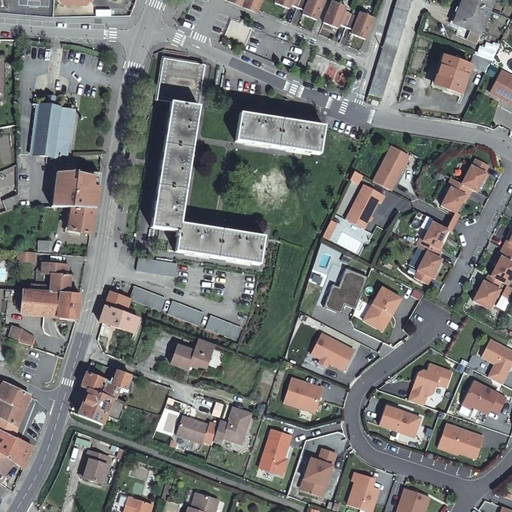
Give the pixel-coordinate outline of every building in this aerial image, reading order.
[(229,0),(258,11),(262,0),(229,0)] [(277,0),(275,5),(289,11),(291,7),(298,10),(301,0),(277,0)] [(301,0),(298,10),(305,13),(303,16),(317,22),(326,0),(324,0),(301,0)] [(410,0),(397,0),(394,13),(368,96),(380,99),(403,26),(410,0)] [(461,0),(462,1),(489,12),(493,0),(461,0)] [(489,12),(462,1),(452,23),(479,35),(489,12)] [(333,3),(324,25),(338,31),(339,27),(346,30),(352,16),(345,13),(347,9),(333,3)] [(294,12),(291,23),(297,24),(300,14),(294,12)] [(353,33),(352,36),(366,42),(375,21),(361,15),(359,19),(352,16),(346,30),(353,33)] [(243,46),(251,27),(230,19),(223,38),(243,46)] [(476,45),(479,36),(468,32),(465,41),(476,45)] [(491,62),(495,53),(483,49),(480,58),(491,62)] [(468,67),(485,73),(488,67),(470,61),(468,66),(442,58),(443,55),(436,53),(426,87),(433,89),(433,87),(460,95),(468,67)] [(472,55),(470,61),(488,67),(491,62),(480,58),(472,55)] [(311,72),(323,73),(324,58),(312,57),(311,72)] [(206,66),(164,60),(157,102),(171,104),(150,228),(158,230),(157,239),(168,241),(169,231),(177,233),(174,252),(259,265),(263,235),(182,223),(195,142),(206,66)] [(489,94),(504,101),(505,99),(511,102),(511,78),(500,72),(489,94)] [(55,157),(55,161),(61,162),(62,154),(67,155),(73,109),(53,106),(54,99),(46,98),(45,105),(36,104),(30,154),(55,157)] [(324,128),(242,115),(238,142),(320,155),(324,128)] [(409,155),(390,145),(372,181),(390,190),(409,155)] [(470,165),(461,184),(472,190),(476,192),(486,173),(485,173),(489,166),(475,159),(471,166),(470,165)] [(56,172),(51,208),(72,208),(95,209),(96,201),(92,200),(94,187),(92,187),(93,176),(78,173),(75,176),(75,177),(71,177),(72,171),(56,172)] [(472,190),(461,184),(450,178),(446,186),(449,188),(440,206),(455,214),(465,196),(468,197),(472,190)] [(380,203),(384,195),(363,184),(344,219),(363,229),(377,202),(380,203)] [(17,207),(17,196),(2,202),(6,211),(17,207)] [(90,235),(95,209),(72,208),(68,231),(90,235)] [(438,248),(447,230),(431,222),(422,240),(419,239),(416,246),(426,251),(437,257),(441,249),(438,248)] [(505,240),(501,248),(511,253),(511,231),(507,241),(505,240)] [(38,240),(37,253),(50,254),(51,241),(38,240)] [(499,257),(490,276),(501,281),(507,284),(511,273),(511,253),(501,248),(497,255),(499,257)] [(437,257),(426,251),(417,270),(418,270),(414,277),(427,284),(431,277),(432,277),(441,259),(437,257)] [(35,253),(17,252),(17,261),(34,263),(35,253)] [(176,264),(138,258),(136,272),(175,278),(176,264)] [(52,276),(51,293),(69,294),(70,276),(68,276),(69,265),(50,264),(49,275),(52,276)] [(366,277),(345,269),(338,288),(332,285),(323,307),(340,314),(343,304),(355,308),(366,277)] [(482,281),(472,300),(489,309),(499,289),(497,288),(501,281),(490,276),(488,275),(484,282),(482,281)] [(511,288),(506,285),(501,294),(510,299),(511,295),(511,288)] [(390,314),(392,315),(402,299),(382,287),(363,320),(383,331),(389,320),(387,319),(390,314)] [(165,299),(134,288),(129,300),(135,302),(161,311),(165,299)] [(413,289),(410,296),(419,300),(422,294),(413,289)] [(80,300),(80,295),(69,294),(51,293),(41,292),(32,292),(24,291),(22,304),(19,304),(19,307),(22,307),(21,314),(76,321),(80,300)] [(109,308),(130,316),(135,302),(129,300),(114,294),(109,308)] [(204,314),(172,302),(168,314),(200,325),(204,314)] [(130,316),(109,308),(104,324),(129,333),(130,332),(137,335),(142,320),(130,316)] [(243,328),(211,316),(207,329),(239,340),(243,328)] [(21,329),(10,325),(6,338),(17,342),(21,330),(21,329)] [(35,338),(21,330),(17,342),(32,346),(35,338)] [(321,333),(310,353),(320,359),(319,362),(327,366),(328,363),(344,371),(354,351),(321,333)] [(511,351),(490,340),(481,357),(495,364),(488,378),(501,385),(508,371),(509,372),(511,365),(511,351)] [(206,371),(215,347),(199,341),(195,353),(178,347),(171,366),(189,373),(191,365),(206,371)] [(117,371),(91,362),(84,380),(81,388),(111,399),(115,385),(112,384),(117,371)] [(452,372),(429,364),(426,372),(422,370),(417,373),(413,386),(415,387),(414,391),(412,390),(408,401),(423,406),(426,396),(427,396),(433,393),(436,384),(446,387),(452,372)] [(112,384),(115,385),(125,388),(130,375),(117,371),(112,384)] [(314,412),(322,388),(291,378),(283,402),(314,412)] [(499,414),(506,399),(473,381),(463,402),(472,407),(487,415),(490,409),(499,414)] [(0,389),(0,398),(25,411),(30,396),(4,383),(0,389)] [(79,412),(77,416),(102,425),(106,415),(118,420),(124,403),(111,399),(81,388),(72,410),(79,412)] [(23,415),(25,411),(0,398),(0,418),(19,426),(23,415)] [(402,411),(385,406),(378,425),(413,438),(420,418),(407,413),(406,415),(401,413),(402,411)] [(220,420),(213,440),(221,443),(223,438),(242,444),(252,414),(234,407),(228,423),(220,420)] [(203,443),(209,425),(182,416),(176,434),(203,443)] [(13,439),(19,426),(0,418),(0,432),(4,435),(13,439)] [(445,424),(440,440),(445,442),(447,446),(445,451),(457,455),(458,453),(476,459),(483,438),(445,424)] [(290,435),(271,429),(258,467),(278,474),(283,458),(290,435)] [(4,435),(0,432),(0,453),(2,455),(13,439),(4,435)] [(15,440),(13,439),(2,455),(13,462),(21,468),(32,448),(15,440)] [(440,440),(437,448),(445,451),(447,446),(445,442),(440,440)] [(310,458),(304,474),(309,476),(304,491),(321,496),(335,454),(321,449),(317,461),(310,458)] [(0,453),(0,481),(13,462),(2,455),(0,453)] [(88,453),(86,461),(89,462),(83,480),(101,486),(110,459),(88,453)] [(286,459),(283,458),(278,474),(281,475),(286,459)] [(89,462),(86,461),(81,479),(83,480),(89,462)] [(353,482),(345,505),(365,511),(370,511),(378,490),(372,487),(374,479),(353,472),(350,481),(353,482)] [(304,474),(299,489),(304,491),(309,476),(304,474)] [(168,501),(173,487),(167,485),(162,499),(168,501)] [(398,506),(395,511),(424,511),(429,497),(403,489),(399,502),(401,503),(400,506),(398,506)] [(214,511),(218,501),(199,495),(195,510),(192,509),(190,509),(188,511),(214,511)] [(128,499),(125,509),(130,511),(129,511),(151,511),(153,506),(128,499)] [(492,511),(495,506),(484,503),(480,511),(492,511)]
